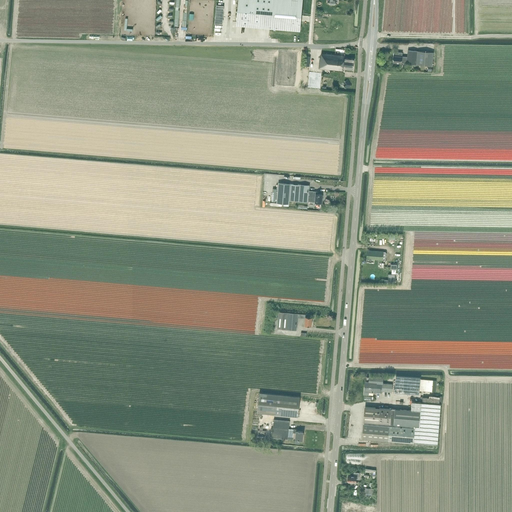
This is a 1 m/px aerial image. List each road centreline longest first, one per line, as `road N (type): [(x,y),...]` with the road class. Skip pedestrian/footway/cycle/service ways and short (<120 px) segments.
road 1 (tertiary): [(330,511),(372,43)]
road 2 (track): [(511,36),(372,35)]
